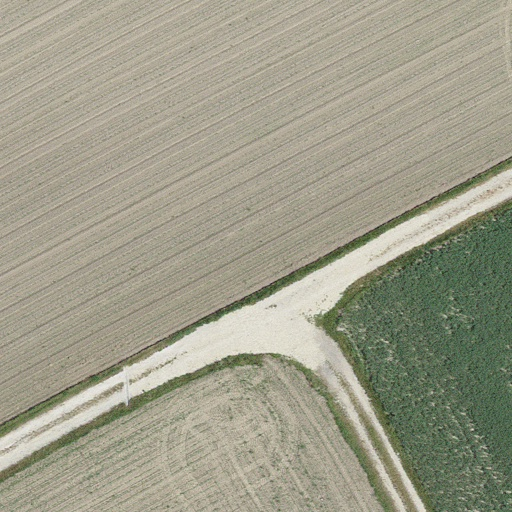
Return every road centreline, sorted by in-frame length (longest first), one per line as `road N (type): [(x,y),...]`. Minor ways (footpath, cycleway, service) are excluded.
road 1 (track): [(0,467),(511,181)]
road 2 (track): [(290,305),(369,415),(418,511)]
